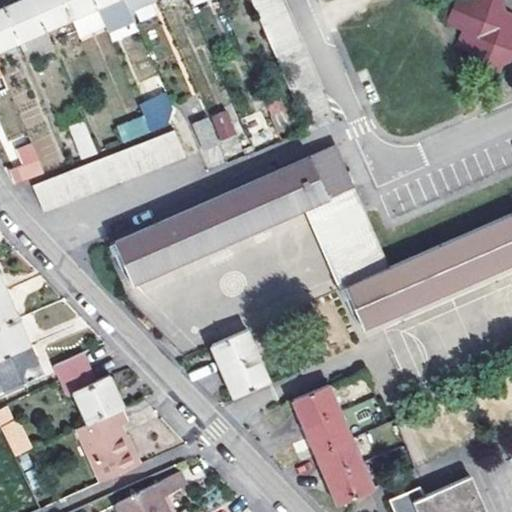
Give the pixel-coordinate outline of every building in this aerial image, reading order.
[(18,0),(5,6),(20,39),(46,27),(33,0),(18,0)] [(65,0),(33,0),(46,27),(72,16),(65,0)] [(65,0),(72,16),(98,5),(95,0),(65,0)] [(95,0),(98,5),(104,19),(130,8),(126,0),(95,0)] [(281,0),(263,0),(254,4),(260,16),(284,6),(281,0)] [(500,0),(456,0),(446,27),(462,32),(455,48),(494,70),(511,62),(511,14),(507,13),(500,0)] [(5,6),(0,7),(0,47),(20,39),(5,6)] [(284,6),(260,16),(265,29),(290,19),(284,6)] [(290,19),(265,29),(271,42),(295,32),(290,19)] [(46,27),(20,39),(28,58),(54,46),(46,27)] [(295,32),(271,42),(276,55),(301,45),(301,44),(295,32)] [(301,45),(276,55),(282,67),(306,57),(301,45)] [(306,57),(282,67),(287,80),(312,70),(306,57)] [(312,70),(287,80),(293,92),(317,82),(312,70)] [(171,102),(160,77),(146,84),(156,109),(171,102)] [(317,82),(293,92),(298,105),(323,95),(317,82)] [(323,95),(298,105),(304,118),(328,108),(323,95)] [(328,108),(304,118),(309,130),(334,121),(328,108)] [(238,133),(227,110),(213,116),(224,140),(238,133)] [(145,114),(120,124),(127,140),(152,130),(145,114)] [(221,142),(210,115),(194,123),(206,149),(221,142)] [(99,150),(86,120),(73,126),(86,155),(99,150)] [(163,134),(173,161),(186,156),(176,129),(163,134)] [(149,139),(160,166),(173,161),(163,134),(149,139)] [(136,144),(147,171),(160,166),(149,139),(136,144)] [(40,157),(33,140),(19,146),(26,163),(40,157)] [(124,149),(134,176),(147,171),(136,144),(124,149)] [(342,162),(335,146),(310,157),(317,172),(342,162)] [(111,154),(121,181),(134,176),(124,149),(111,154)] [(98,159),(108,186),(121,181),(111,154),(98,159)] [(317,172),(310,157),(115,243),(133,282),(312,205),(353,187),(342,162),(317,172)] [(85,164),(95,191),(108,186),(98,159),(85,164)] [(72,169),(82,196),(95,191),(85,164),(72,169)] [(59,174),(69,201),(82,196),(72,169),(59,174)] [(46,179),(56,205),(69,201),(59,174),(46,179)] [(33,184),(44,210),(56,205),(46,179),(33,184)] [(353,187),(312,205),(347,285),(388,267),(353,187)] [(364,328),(511,262),(511,212),(388,267),(347,285),(345,286),(364,328)] [(0,326),(18,319),(6,291),(0,293),(0,326)] [(27,339),(18,319),(0,326),(0,360),(30,347),(27,339)] [(246,330),(211,345),(221,366),(224,372),(259,357),(246,330)] [(30,347),(0,360),(0,393),(42,375),(33,353),(30,347)] [(83,357),(88,368),(102,362),(96,350),(83,357)] [(55,364),(62,380),(88,368),(83,357),(81,352),(55,364)] [(259,357),(224,372),(228,381),(235,397),(269,382),(259,357)] [(88,368),(62,380),(69,395),(73,393),(87,423),(120,409),(122,408),(109,376),(95,383),(88,368)] [(328,385),(293,400),(299,414),(304,425),(339,409),(328,385)] [(0,408),(0,429),(13,456),(27,450),(5,406),(0,408)] [(87,423),(76,428),(102,482),(138,465),(122,428),(127,424),(120,409),(87,423)] [(351,435),(339,409),(304,425),(308,434),(316,451),(351,435)] [(351,435),(316,451),(322,464),(329,479),(363,464),(351,435)] [(27,450),(13,456),(26,482),(39,474),(27,450)] [(374,489),(374,488),(363,464),(329,479),(333,488),(340,504),(374,489)] [(117,502),(121,511),(169,511),(163,498),(184,487),(177,473),(117,502)] [(484,511),(468,476),(422,496),(418,488),(388,502),(392,511),(484,511)]
